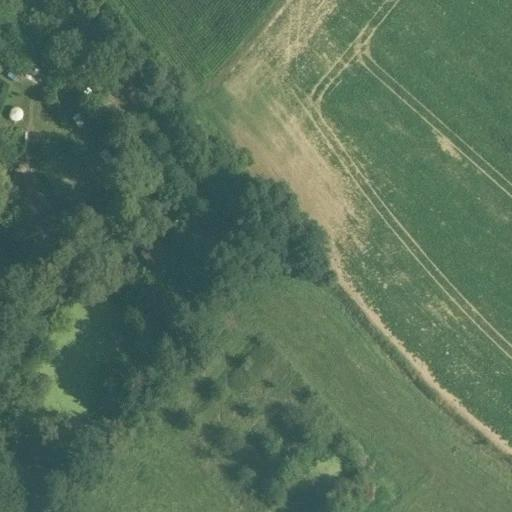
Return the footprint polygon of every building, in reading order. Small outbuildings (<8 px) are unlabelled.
[(129,68),(107,84),(122,105),(131,98),(136,106),(149,96),(129,68)] [(88,107),(96,117),(112,104),(105,94),(88,107)] [(104,184),(99,186),(100,192),(108,190),(113,183),(110,176),(103,179),(104,184)] [(71,212),(61,216),(66,231),(77,228),(71,212)] [(61,216),(46,222),(54,241),(68,236),(66,231),(61,216)] [(54,241),(46,222),(34,226),(42,246),(51,242),(54,241)] [(42,246),(34,226),(15,234),(27,267),(39,262),(41,268),(56,255),(51,242),(42,246)] [(95,237),(87,244),(92,250),(100,243),(95,237)] [(183,266),(191,260),(175,240),(167,246),(183,266)] [(169,266),(158,248),(147,255),(159,273),(169,266)] [(61,485),(53,476),(38,488),(52,505),(61,498),(54,490),(61,485)]
